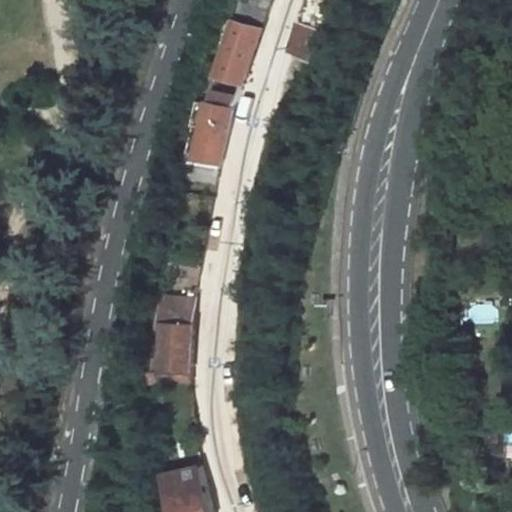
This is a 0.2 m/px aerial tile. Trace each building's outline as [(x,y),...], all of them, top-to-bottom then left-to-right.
[(264,26),(272,0),(247,0),(242,18),(243,18),(242,19),(264,26)] [(304,0),(288,53),(310,61),(330,0),(304,0)] [(244,83),(263,28),(241,22),(221,77),(236,81),(244,83)] [(236,81),(233,92),(240,95),(244,83),(236,81)] [(237,104),(222,101),(220,108),(235,111),(236,107),(237,104)] [(223,164),(235,111),(220,108),(211,106),(198,159),(223,164)] [(196,165),(221,171),(223,164),(198,159),(196,165)] [(221,171),(196,165),(196,167),(193,179),(218,185),(221,171)] [(192,371),(199,299),(197,299),(172,297),(169,323),(171,323),(168,371),(192,371)] [(199,438),(164,441),(165,446),(170,445),(171,454),(201,449),(199,438)] [(214,511),(203,466),(168,476),(177,505),(180,505),(181,511),(214,511)]
